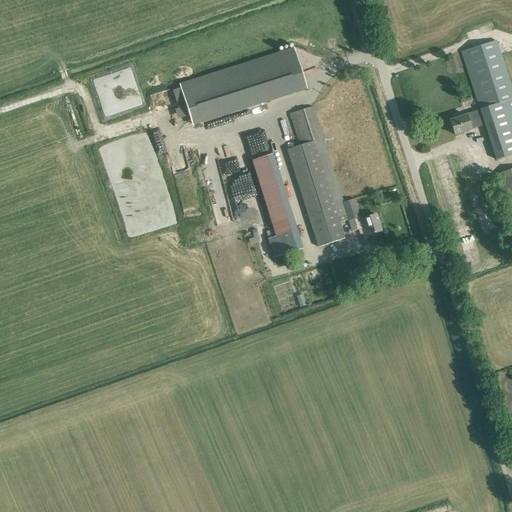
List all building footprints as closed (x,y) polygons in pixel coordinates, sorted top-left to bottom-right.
[(461,51),(482,115),(485,125),(496,160),(511,154),(511,87),(497,40),(461,51)] [(179,86),(192,124),(306,87),(294,49),(179,86)] [(303,145),(323,138),(312,107),(293,113),(303,145)] [(485,125),(482,115),(468,120),(466,115),(450,120),(455,135),(485,125)] [(267,155),(267,132),(246,132),(247,155),(267,155)] [(342,200),(323,138),(303,145),(287,150),(317,247),(344,238),(339,223),(348,220),(342,200)] [(303,249),(273,154),(252,161),(276,236),(268,239),(274,258),(303,249)] [(511,218),(511,168),(494,175),(498,186),(501,185),(511,218)] [(342,200),(348,220),(349,221),(360,218),(354,199),(349,201),(348,198),(342,200)] [(360,219),(360,218),(349,221),(354,225),(355,224),(357,229),(361,228),(364,236),(381,231),(376,214),(360,219)] [(472,235),(460,237),(463,256),(475,254),(472,235)] [(304,294),(298,296),(302,307),(308,304),(304,294)]
